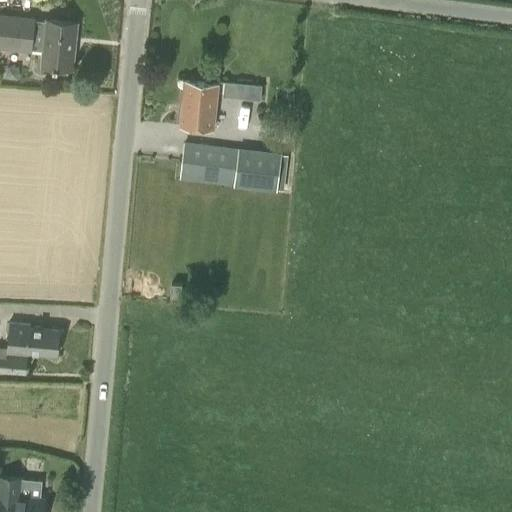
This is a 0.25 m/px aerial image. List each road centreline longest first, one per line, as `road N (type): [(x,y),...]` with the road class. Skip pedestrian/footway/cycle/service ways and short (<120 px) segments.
road 1 (tertiary): [(88,511),(137,0)]
road 2 (unclassified): [(511,18),(366,0)]
